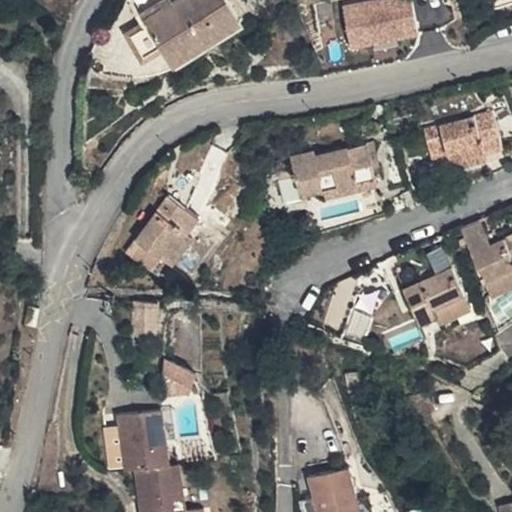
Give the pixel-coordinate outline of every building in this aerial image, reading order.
[(164,22),(181,48),(188,59),(255,16),(245,0),(189,0),(162,18),(164,22)] [(414,0),(368,0),(347,4),(355,44),(420,32),(414,0)] [(181,48),(164,22),(145,34),(161,61),(181,48)] [(428,127),(435,152),(448,148),(454,167),(490,156),(487,148),(506,142),(496,107),(428,127)] [(302,172),(308,194),(308,195),(366,181),(368,187),(383,183),(379,166),(387,165),(381,142),(325,156),(323,147),(297,153),(299,158),(278,163),(282,177),(302,172)] [(302,172),(282,177),(287,199),(308,194),(302,172)] [(179,208),(142,266),(165,281),(174,269),(186,276),(205,247),(200,243),(210,228),(179,208)] [(511,246),(511,241),(504,222),(485,229),(495,254),(511,246)] [(511,246),(495,254),(492,257),(507,288),(511,285),(511,246)] [(472,307),(452,266),(408,287),(424,321),(440,314),(443,320),(472,307)] [(36,311),(26,311),(26,321),(37,321),(36,311)] [(168,314),(144,313),(144,349),(167,349),(168,314)] [(383,387),(373,388),(374,411),(384,411),(383,387)] [(474,416),(472,397),(451,394),(459,436),(470,434),(467,416),(474,416)] [(129,426),(138,482),(184,478),(172,419),(129,426)] [(118,422),(106,424),(112,457),(124,455),(118,422)] [(320,501),(322,511),(367,511),(365,499),(355,462),(312,473),(320,501)] [(184,479),(184,478),(138,482),(140,487),(149,486),(184,479)] [(199,511),(197,503),(190,478),(184,478),(184,479),(149,486),(153,511),(199,511)] [(365,499),(367,511),(386,511),(386,508),(365,499)] [(322,511),(320,501),(308,503),(309,511),(322,511)]
